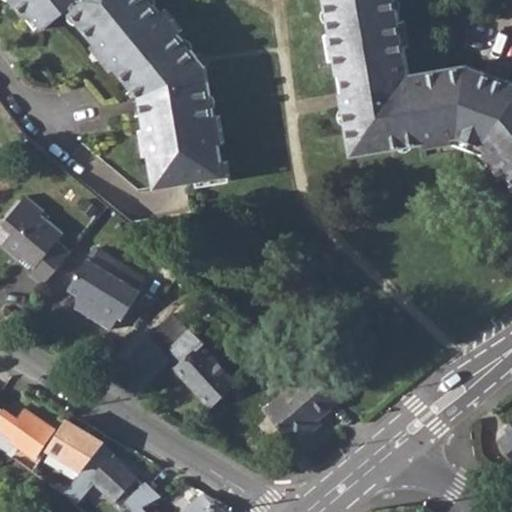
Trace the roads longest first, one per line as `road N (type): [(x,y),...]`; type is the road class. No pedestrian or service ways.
road 1 (residential): [(0,340),(275,511)]
road 2 (residential): [(0,71),(33,121),(110,192),(143,216),(176,207)]
road 3 (tertiary): [(394,442),(511,345)]
road 4 (residential): [(394,442),(498,511)]
